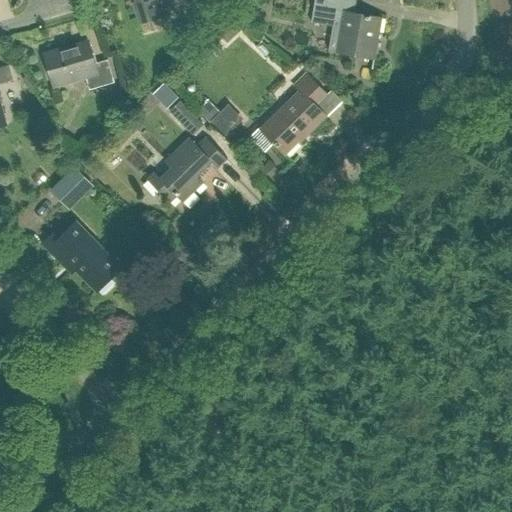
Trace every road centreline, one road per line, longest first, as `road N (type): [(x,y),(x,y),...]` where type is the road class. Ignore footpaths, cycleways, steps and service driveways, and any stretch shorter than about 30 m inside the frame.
road 1 (unclassified): [(116,409),(445,92),(461,53),(465,0)]
road 2 (residential): [(116,409),(0,272)]
road 3 (unclassified): [(14,511),(116,409)]
